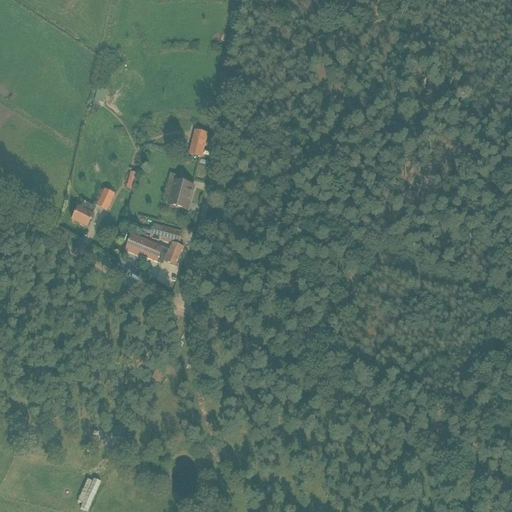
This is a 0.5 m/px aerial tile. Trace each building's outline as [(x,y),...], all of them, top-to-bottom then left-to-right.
[(96,97),(106,100),(109,90),(99,87),(96,97)] [(209,135),(195,132),(190,156),(203,159),(209,135)] [(136,191),(141,174),(134,172),(129,189),(136,191)] [(190,202),(194,188),(177,183),(173,197),(176,198),(173,207),(185,211),(188,201),(190,202)] [(106,210),(108,207),(110,202),(113,195),(104,191),(97,206),(106,210)] [(71,221),(86,228),(95,210),(80,203),(71,221)] [(159,241),(160,239),(179,244),(182,233),(173,230),(154,225),(150,237),(152,238),(152,239),(159,241)] [(157,263),(162,249),(133,237),(127,251),(157,263)] [(173,244),(166,262),(176,266),(184,249),(173,244)] [(35,453),(32,462),(49,467),(51,458),(35,453)]
